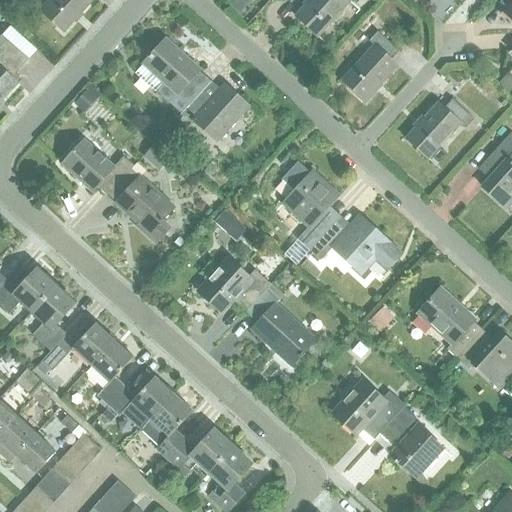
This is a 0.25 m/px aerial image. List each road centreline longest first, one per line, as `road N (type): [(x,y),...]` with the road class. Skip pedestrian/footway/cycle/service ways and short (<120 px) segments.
road 1 (residential): [(284,511),(312,481),(0,182)]
road 2 (residential): [(197,0),(358,151)]
road 3 (residential): [(0,153),(141,0)]
road 4 (residential): [(358,151),(511,289)]
road 5 (residential): [(358,151),(451,50)]
